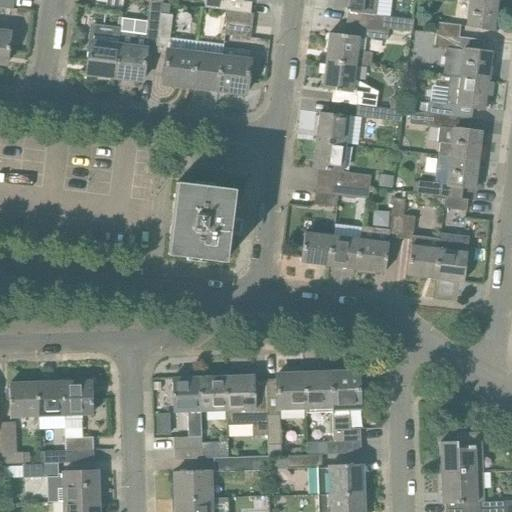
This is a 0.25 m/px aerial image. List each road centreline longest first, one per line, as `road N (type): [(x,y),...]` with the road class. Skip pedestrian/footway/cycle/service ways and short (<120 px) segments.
road 1 (residential): [(287,139),(46,112)]
road 2 (residential): [(231,306),(0,271)]
road 3 (residential): [(416,511),(412,330)]
road 4 (residential): [(266,312),(287,139)]
road 5 (residential): [(140,511),(137,345)]
road 6 (residential): [(492,367),(511,212)]
road 7 (residential): [(412,330),(266,312)]
road 8 (residential): [(287,139),(301,0)]
road 9 (residential): [(0,347),(137,345)]
